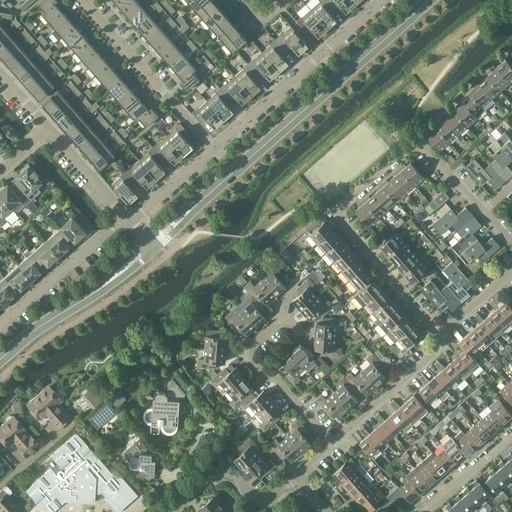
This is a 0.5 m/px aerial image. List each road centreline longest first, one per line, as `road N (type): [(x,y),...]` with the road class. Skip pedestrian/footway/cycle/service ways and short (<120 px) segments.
road 1 (residential): [(481,209),(417,146),(337,213),(440,336)]
road 2 (tertiary): [(196,203),(428,0)]
road 3 (residential): [(211,148),(383,0)]
road 4 (residential): [(331,443),(274,378),(247,360),(285,320)]
road 5 (residential): [(0,325),(124,216)]
road 6 (residential): [(297,478),(264,500),(224,471),(170,511)]
road 7 (residential): [(331,443),(432,354),(440,336)]
road 8 (residential): [(168,98),(81,0)]
